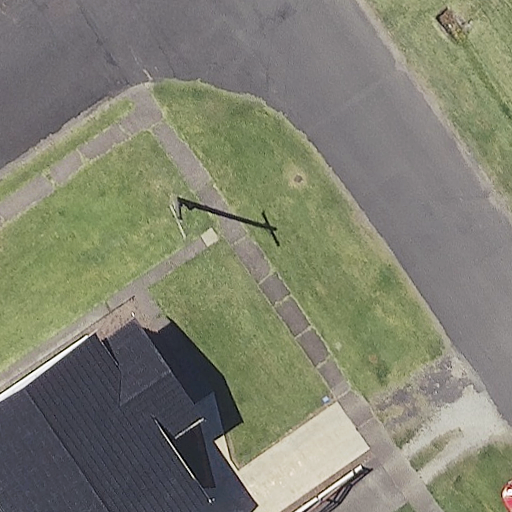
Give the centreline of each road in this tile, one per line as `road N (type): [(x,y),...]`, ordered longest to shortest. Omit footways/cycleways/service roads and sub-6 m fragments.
road 1 (residential): [(511,324),(288,0)]
road 2 (residential): [(0,72),(102,0)]
